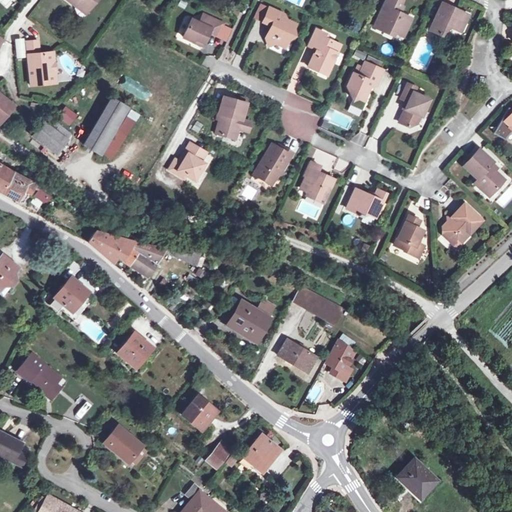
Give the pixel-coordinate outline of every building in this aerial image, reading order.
[(64,0),(74,8),(78,3),(86,10),(93,0),(64,0)] [(399,14),(396,12),(399,5),(400,0),(386,0),(374,26),(383,30),(384,28),(402,35),(410,18),(399,14)] [(449,26),(460,31),(467,14),(441,2),(429,29),(440,35),(441,32),(449,26)] [(82,14),(86,10),(78,3),(74,8),(82,14)] [(262,23),(268,9),(260,5),(254,18),(262,23)] [(296,26),(282,20),(284,15),(268,9),(262,23),(271,27),(266,39),(269,47),(277,44),(286,48),(296,26)] [(194,37),(204,42),(208,32),(216,36),(222,23),(202,14),(198,22),(191,19),(183,36),(193,40),(194,37)] [(318,67),(327,71),(339,45),(323,38),(325,34),(315,30),(308,45),(315,49),(307,66),(317,71),(318,67)] [(48,74),(54,74),(52,53),(35,55),(35,52),(36,49),(35,41),(26,42),(32,86),(49,83),(48,74)] [(356,50),(354,56),(364,60),(366,54),(356,50)] [(364,62),(361,68),(379,76),(382,69),(364,62)] [(375,85),(379,76),(361,68),(358,76),(352,73),(346,86),(351,100),(357,98),(363,100),(371,83),(375,85)] [(429,97),(413,91),(415,85),(405,81),(398,96),(405,99),(396,120),(405,124),(415,121),(421,108),(424,108),(429,97)] [(0,96),(0,118),(11,106),(0,96)] [(239,119),(241,119),(245,103),(222,96),(218,112),(219,113),(215,132),(234,137),(237,129),(239,119)] [(82,145),(99,155),(126,108),(109,98),(82,145)] [(56,117),(68,127),(77,116),(66,106),(56,117)] [(511,132),(511,109),(503,120),(508,126),(507,128),(511,132)] [(241,119),(239,119),(237,129),(246,132),(249,122),(241,119)] [(31,136),(53,154),(64,139),(42,122),(31,136)] [(58,124),(54,129),(68,139),(71,134),(58,124)] [(189,143),(184,152),(187,154),(182,164),(178,162),(175,159),(169,169),(176,174),(178,170),(185,175),(194,180),(204,163),(200,161),(205,152),(189,143)] [(292,153),(284,149),(283,152),(277,148),(271,145),(253,175),(270,185),(276,176),(282,175),(281,170),(292,153)] [(477,178),(482,184),(479,187),(488,195),(503,179),(493,169),(488,165),(491,161),(478,148),(462,165),(477,178)] [(187,154),(184,152),(178,162),(182,164),(187,154)] [(307,191),(324,199),(333,179),(317,172),(319,166),(310,161),(304,175),(305,176),(300,188),(307,191)] [(496,165),(491,161),(488,165),(493,169),(496,165)] [(27,198),(34,185),(12,172),(11,173),(0,165),(0,191),(16,200),(18,199),(22,200),(24,196),(27,198)] [(473,182),(479,187),(482,184),(477,178),(473,182)] [(376,190),(373,195),(370,195),(355,188),(346,208),(357,213),(356,214),(361,217),(362,214),(367,213),(374,217),(384,193),(376,190)] [(49,197),(39,190),(36,194),(45,201),(49,197)] [(322,203),(324,199),(307,191),(305,195),(322,203)] [(443,235),(454,245),(467,231),(470,234),(482,221),(463,204),(443,227),(443,235)] [(422,233),(415,229),(419,221),(408,217),(394,247),(404,251),(403,252),(419,259),(424,248),(417,245),(422,233)] [(94,231),(87,241),(94,246),(98,250),(111,261),(116,254),(131,264),(147,275),(162,251),(176,257),(192,263),(199,247),(186,245),(183,245),(166,244),(164,248),(143,244),(134,243),(94,231)] [(467,231),(454,245),(457,248),(470,234),(467,231)] [(0,288),(1,289),(0,289),(0,292),(3,295),(15,280),(14,275),(13,274),(18,268),(2,255),(0,256),(0,288)] [(71,278),(54,298),(64,306),(71,312),(82,300),(88,292),(71,278)] [(298,289),(292,300),(333,324),(340,313),(298,289)] [(87,305),(82,300),(71,312),(64,306),(61,310),(74,321),(87,305)] [(262,301),(256,312),(268,319),(275,307),(262,301)] [(256,312),(240,303),(229,322),(237,327),(235,329),(256,341),(268,319),(256,312)] [(135,332),(117,353),(135,367),(152,347),(135,332)] [(287,340),(278,355),(307,373),(316,358),(287,340)] [(346,367),(355,351),(339,340),(325,363),(335,369),(343,373),(346,367)] [(30,354),(17,370),(46,394),(54,384),(59,378),(30,354)] [(353,371),(346,367),(343,373),(335,369),(332,374),(347,382),(353,371)] [(306,399),(314,403),(323,385),(314,381),(306,399)] [(58,388),(54,384),(46,394),(50,398),(58,388)] [(196,396),(182,414),(201,430),(214,415),(203,406),(205,403),(196,396)] [(79,420),(91,406),(86,401),(74,416),(79,420)] [(143,446),(117,425),(103,443),(115,452),(117,450),(131,461),(143,446)] [(0,455),(12,461),(17,451),(21,443),(0,432),(0,455)] [(262,434),(243,457),(252,464),(259,470),(262,466),(264,469),(280,449),(262,434)] [(222,442),(218,447),(227,454),(231,450),(222,442)] [(148,450),(143,446),(131,461),(135,465),(148,450)] [(218,447),(207,460),(217,468),(227,454),(218,447)] [(25,456),(17,451),(12,461),(20,466),(25,456)] [(233,456),(227,463),(231,466),(236,459),(233,456)] [(249,468),(252,464),(243,457),(240,460),(249,468)] [(414,459),(397,477),(405,485),(407,484),(421,497),(437,481),(414,459)] [(419,499),(421,497),(407,484),(405,485),(419,499)] [(200,490),(194,485),(186,495),(193,500),(183,511),(223,511),(199,492),(200,490)] [(76,511),(47,496),(38,511),(76,511)]
